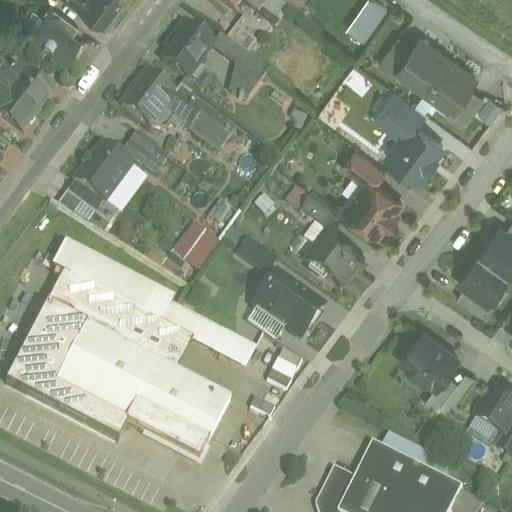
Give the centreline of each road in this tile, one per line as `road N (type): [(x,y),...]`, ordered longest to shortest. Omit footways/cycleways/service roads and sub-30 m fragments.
road 1 (residential): [(0,212),(158,0),(417,0),(511,69)]
road 2 (residential): [(238,511),(399,290)]
road 3 (residential): [(399,290),(511,137)]
road 4 (residential): [(511,362),(399,290)]
